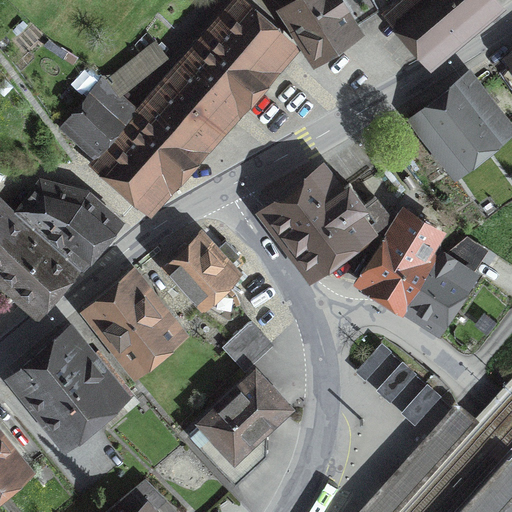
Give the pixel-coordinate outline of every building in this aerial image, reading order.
[(66,126),(149,197),(286,40),(239,0),(142,112),(118,91),(163,54),(154,43),(106,82),(105,80),(66,126)] [(315,50),(379,8),(373,0),(301,0),(288,9),(315,50)] [(413,0),(397,13),(431,53),(490,4),(486,0),(413,0)] [(511,61),(500,71),(511,86),(511,61)] [(421,120),(455,163),(502,124),(467,83),(421,120)] [(269,212),(311,267),(325,257),(333,268),(366,244),(372,237),(369,233),(390,216),(374,196),(364,203),(349,182),(337,191),(322,172),(269,212)] [(19,214),(72,259),(74,261),(115,213),(90,190),(85,197),(42,186),(19,214)] [(0,271),(37,301),(72,259),(19,214),(0,199),(0,198),(0,271)] [(369,279),(406,303),(440,250),(429,244),(436,231),(404,211),(376,255),(382,258),(369,279)] [(167,265),(199,300),(234,267),(201,233),(167,265)] [(440,250),(406,303),(434,321),(468,269),(440,250)] [(172,314),(167,318),(133,276),(87,314),(100,330),(105,326),(135,363),(181,324),(172,314)] [(246,298),(256,311),(278,294),(268,281),(246,298)] [(0,299),(0,300),(4,304),(10,296),(0,287),(0,299)] [(248,322),(223,345),(243,368),(271,342),(251,321),(248,322)] [(17,375),(64,432),(117,388),(70,331),(17,375)] [(189,433),(235,483),(266,454),(266,435),(259,428),(284,405),(255,373),(189,433)] [(0,481),(20,465),(0,441),(0,481)] [(150,511),(166,498),(145,478),(103,511),(150,511)]
